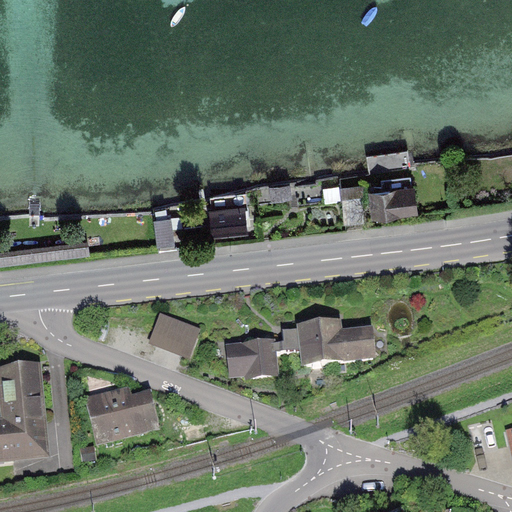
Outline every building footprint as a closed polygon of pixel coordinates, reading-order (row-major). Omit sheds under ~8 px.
[(379,191),(382,218),(422,213),(419,187),(379,191)] [(205,212),(208,237),(251,232),(247,206),(205,212)] [(177,248),(172,217),(154,220),(159,251),(177,248)] [(89,240),(0,250),(0,265),(91,255),(89,240)] [(197,333),(164,320),(154,347),(187,359),(197,333)] [(339,328),(283,335),(284,345),(229,352),(232,379),(249,377),(249,381),(277,377),(275,357),(303,354),(305,369),(374,360),(371,335),(340,339),(339,328)] [(0,423),(0,469),(54,464),(50,416),(43,416),(39,372),(0,375),(0,397),(2,424),(0,423)] [(92,405),(101,442),(155,429),(148,401),(133,405),(130,395),(92,405)]
